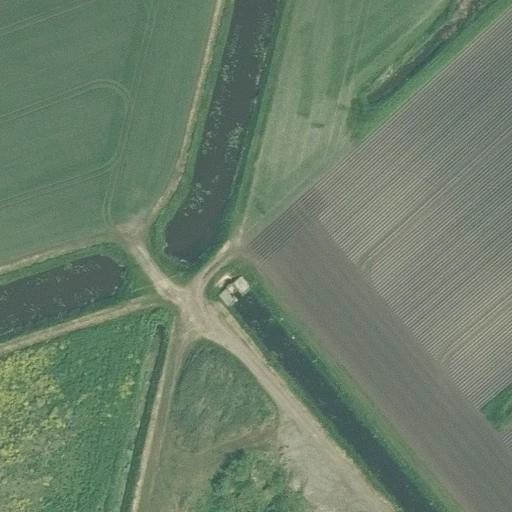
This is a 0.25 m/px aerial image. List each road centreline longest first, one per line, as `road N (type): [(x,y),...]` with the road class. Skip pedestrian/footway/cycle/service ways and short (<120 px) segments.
road 1 (track): [(286,0),(233,246),(173,291)]
road 2 (track): [(173,291),(242,348),(380,511)]
road 3 (track): [(173,291),(174,356),(138,511)]
road 4 (track): [(0,349),(173,291)]
